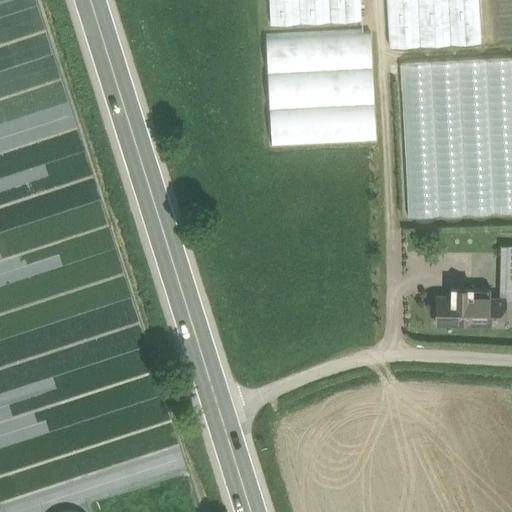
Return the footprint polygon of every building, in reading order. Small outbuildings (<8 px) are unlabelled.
[(267,0),(268,24),(328,21),(327,0),(267,0)] [(359,0),(331,0),(332,21),(360,20),(359,0)] [(478,0),(387,0),(390,46),(481,42),(478,0)] [(376,139),(371,30),(265,35),(270,144),(376,139)] [(511,54),(407,62),(417,218),(511,211),(511,54)] [(511,245),(501,245),(499,298),(505,298),(504,325),(511,324),(511,245)] [(489,288),(450,288),(450,297),(435,297),(435,325),(504,325),(505,298),(499,298),(489,298),(489,288)]
